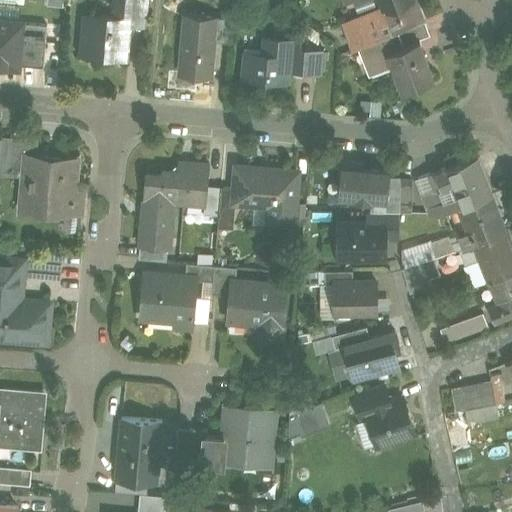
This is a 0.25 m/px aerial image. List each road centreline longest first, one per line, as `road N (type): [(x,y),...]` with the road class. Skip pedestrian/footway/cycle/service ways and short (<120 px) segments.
road 1 (residential): [(112,111),(415,129),(456,120),(495,95)]
road 2 (residential): [(112,111),(88,362)]
road 3 (residential): [(88,362),(65,511)]
road 4 (residential): [(427,370),(458,511)]
